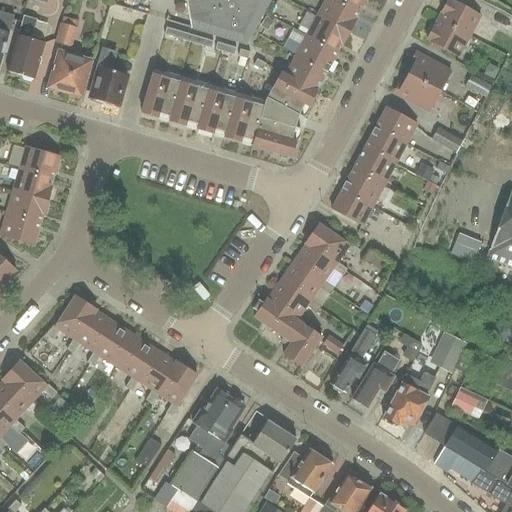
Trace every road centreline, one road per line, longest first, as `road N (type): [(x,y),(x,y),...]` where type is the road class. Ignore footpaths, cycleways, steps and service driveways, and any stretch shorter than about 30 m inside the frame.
road 1 (residential): [(455,511),(203,344)]
road 2 (residential): [(298,197),(408,0)]
road 3 (residential): [(298,197),(98,135)]
road 4 (residential): [(203,344),(298,197)]
road 5 (residential): [(69,258),(203,344)]
road 6 (residential): [(98,135),(69,258)]
